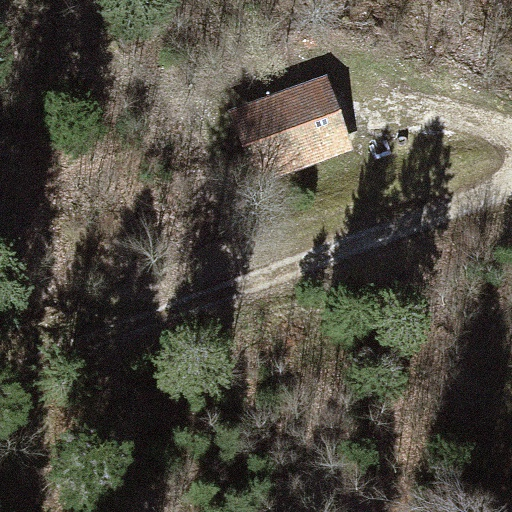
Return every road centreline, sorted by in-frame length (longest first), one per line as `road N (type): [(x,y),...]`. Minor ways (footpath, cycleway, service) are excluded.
road 1 (track): [(0,387),(511,198)]
road 2 (track): [(351,122),(433,118),(511,148)]
